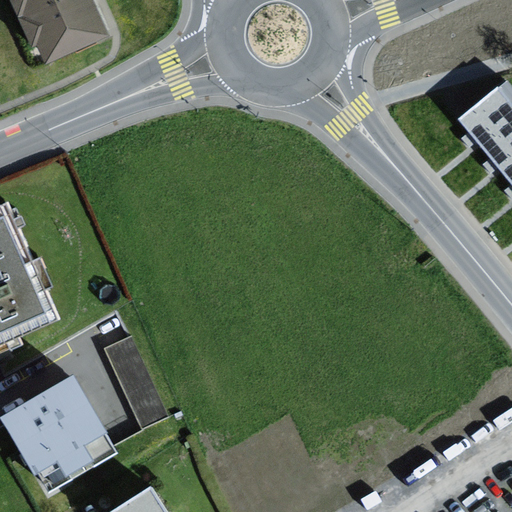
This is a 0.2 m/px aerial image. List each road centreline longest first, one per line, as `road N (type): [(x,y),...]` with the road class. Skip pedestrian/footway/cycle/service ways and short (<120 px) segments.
road 1 (tertiary): [(511,309),(381,151)]
road 2 (residential): [(140,91),(0,147)]
